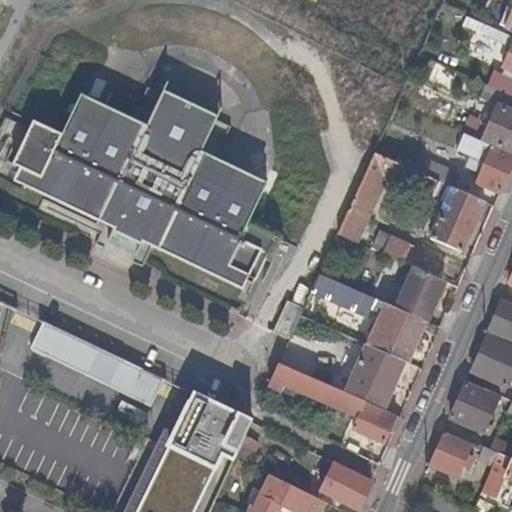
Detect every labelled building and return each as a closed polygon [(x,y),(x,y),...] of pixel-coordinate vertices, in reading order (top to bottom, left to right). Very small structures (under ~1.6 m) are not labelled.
[(506,32),(489,25),(483,37),(501,45),(503,40),(506,32)] [(511,34),(506,32),(503,40),(511,44),(511,55),(507,66),(511,68),(511,34)] [(511,94),(490,85),(485,97),(501,105),(487,139),(511,150),(511,94)] [(154,124),(88,94),(70,134),(41,120),(21,163),(28,166),(22,179),(120,226),(116,235),(144,250),(149,241),(248,288),(251,282),(257,285),(282,237),(253,223),(273,182),(208,150),(225,116),(171,89),(154,124)] [(469,116),(463,132),(478,137),(484,121),(469,116)] [(511,173),(511,153),(467,134),(461,148),(477,155),(479,152),(483,154),(476,169),(487,174),(482,184),(503,193),(511,173)] [(379,155),(343,234),(361,243),(389,180),(420,193),(421,191),(437,198),(444,182),(428,175),(379,155)] [(432,165),(428,175),(444,182),(457,188),(462,178),(432,165)] [(489,202),(457,188),(449,206),(444,204),(441,211),(446,213),(435,239),(467,252),(489,202)] [(419,245),(383,231),(375,249),(406,262),(408,256),(413,258),(419,245)] [(353,276),(328,265),(324,275),(348,286),(353,276)] [(419,268),(414,266),(399,297),(405,299),(419,268)] [(399,297),(379,288),(375,297),(431,321),(448,281),(419,268),(405,299),(399,297)] [(324,275),(315,293),(372,317),(378,305),(388,309),(375,340),(318,316),(322,307),(311,302),(308,309),(304,317),(356,339),(371,345),(410,362),(413,363),(431,321),(375,297),(348,286),(324,275)] [(379,288),(353,276),(348,286),(375,297),(379,288)] [(308,309),(292,301),(277,332),(294,340),(304,317),(308,309)] [(511,303),(506,301),(492,331),(511,339),(511,303)] [(158,372),(38,315),(37,318),(157,375),(158,372)] [(157,375),(37,318),(26,340),(146,398),(157,375)] [(511,342),(491,333),(475,370),(510,385),(511,379),(511,342)] [(410,362),(371,345),(351,391),(390,408),(410,362)] [(282,365),(273,386),(286,391),(288,386),(320,400),(319,404),(325,407),(327,403),(362,418),(356,431),(387,445),(392,433),(397,435),(402,423),(367,408),(369,402),(282,365)] [(470,381),(454,419),(487,433),(504,395),(470,381)] [(199,392),(188,386),(155,455),(165,460),(199,392)] [(197,511),(227,452),(240,458),(248,438),(255,419),(199,392),(165,460),(155,455),(137,493),(147,497),(139,511),(197,511)] [(142,405),(116,393),(113,400),(139,412),(142,405)] [(476,445),(447,433),(432,467),(461,480),(466,468),(472,471),(477,459),(471,456),(475,447),(481,450),(484,444),(477,441),(476,445)] [(263,445),(248,438),(240,458),(239,460),(253,467),(263,445)] [(496,450),(511,456),(511,443),(501,439),(496,450)] [(487,461),(495,465),(484,492),(499,499),(509,477),(511,478),(511,456),(496,450),(486,445),(482,456),(488,458),(487,461)] [(376,483),(335,462),(330,472),(334,474),(328,486),(322,483),(320,487),(319,489),(325,493),(363,511),(376,483)] [(302,478),(284,469),(278,479),(297,488),(302,478)] [(278,479),(274,477),(257,511),(277,511),(281,505),(294,511),(324,511),(328,504),(321,500),(310,495),(297,488),(278,479)] [(297,488),(310,495),(315,484),(302,478),(297,488)] [(320,487),(315,484),(310,495),(321,500),(325,493),(319,489),(320,487)] [(139,511),(147,497),(137,493),(127,511),(139,511)]
